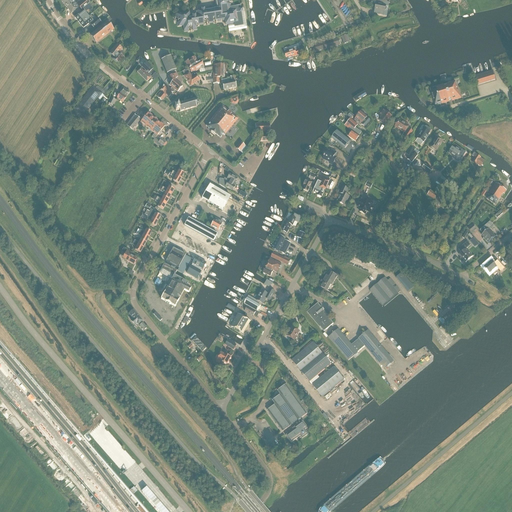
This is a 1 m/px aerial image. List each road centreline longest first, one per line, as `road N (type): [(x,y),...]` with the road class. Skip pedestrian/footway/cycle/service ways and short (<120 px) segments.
road 1 (tertiary): [(255,511),(0,200)]
road 2 (unclassified): [(219,410),(132,296),(207,155),(185,132)]
road 3 (unclassified): [(187,511),(0,288)]
road 4 (residential): [(219,410),(328,221)]
road 5 (residential): [(511,234),(463,277),(328,221)]
road 6 (motorway): [(132,511),(0,358)]
road 7 (unclassified): [(372,511),(511,392)]
road 8 (motorway): [(0,378),(115,511)]
road 9 (unclassified): [(163,113),(83,49),(45,0)]
road 10 (unclassified): [(247,511),(267,494),(269,478),(219,410)]
